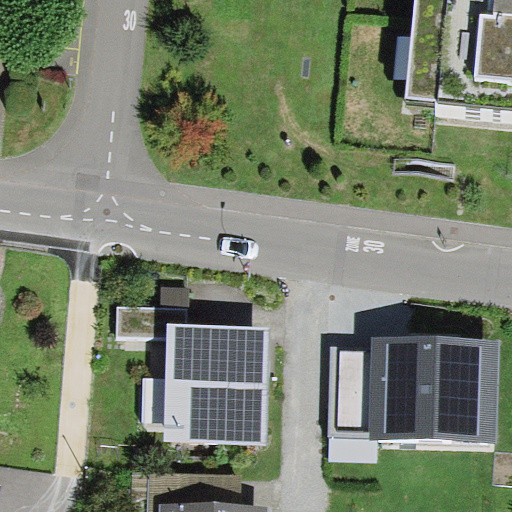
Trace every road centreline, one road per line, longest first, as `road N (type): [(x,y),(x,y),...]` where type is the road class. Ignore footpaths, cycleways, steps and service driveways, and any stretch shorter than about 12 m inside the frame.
road 1 (residential): [(511,275),(91,224)]
road 2 (residential): [(113,0),(91,224)]
